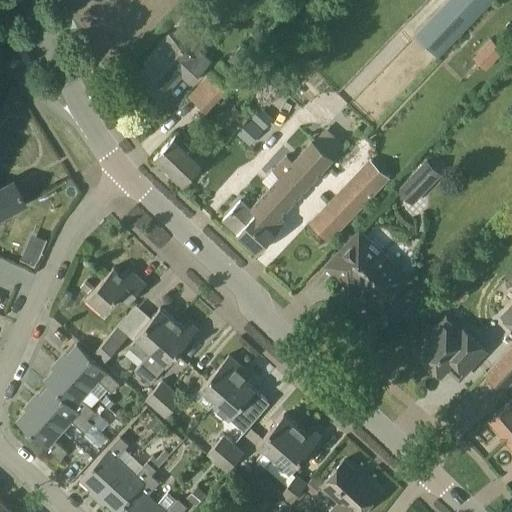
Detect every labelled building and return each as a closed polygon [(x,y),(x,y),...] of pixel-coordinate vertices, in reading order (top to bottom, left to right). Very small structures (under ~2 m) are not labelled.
[(446,0),(414,35),(437,57),(490,0),(446,0)] [(210,61),(193,45),(188,50),(169,32),(149,53),(153,57),(136,75),(161,98),(182,76),(189,83),(210,61)] [(492,38),(480,50),(493,62),(504,51),(492,38)] [(237,49),(224,63),(234,72),(247,58),(237,49)] [(224,63),(221,60),(188,96),(203,110),(236,74),(234,72),(224,63)] [(235,130),(248,116),(236,104),(222,118),(235,130)] [(250,116),(262,126),(271,116),(260,105),(250,116)] [(235,131),(250,145),(264,131),(249,117),(235,131)] [(205,161),(176,134),(154,157),(183,184),(205,161)] [(332,158),(312,140),(293,161),(286,156),(274,169),(280,175),(270,186),(290,204),(332,158)] [(442,174),(426,159),(397,190),(412,205),(442,174)] [(363,165),(345,185),(365,204),(383,184),(363,165)] [(12,179),(0,185),(0,216),(24,203),(12,179)] [(249,209),(240,201),(222,220),(257,252),(279,229),(273,223),(290,204),(270,186),(249,209)] [(329,241),(340,230),(320,211),(310,223),(329,241)] [(359,229),(326,265),(335,274),(344,283),(349,278),(362,291),(361,292),(365,297),(367,295),(380,308),(410,277),(359,229)] [(21,259),(37,264),(45,238),(29,233),(21,259)] [(126,271),(123,275),(113,267),(88,296),(106,311),(118,296),(128,304),(146,283),(135,274),(132,277),(126,271)] [(66,291),(57,306),(64,310),(73,295),(66,291)] [(176,321),(160,307),(154,314),(128,347),(143,359),(143,360),(176,321)] [(511,309),(503,319),(511,326),(511,309)] [(461,327),(461,328),(447,316),(427,337),(429,339),(417,352),(433,367),(439,361),(446,368),(448,366),(460,377),(485,350),(461,327)] [(143,360),(143,359),(134,369),(150,383),(167,364),(192,335),(176,321),(143,360)] [(128,334),(118,325),(93,353),(103,362),(128,334)] [(60,362),(90,389),(98,380),(111,391),(119,383),(77,344),(60,362)] [(511,344),(486,373),(504,389),(511,380),(511,344)] [(229,355),(201,387),(217,400),(218,401),(242,372),(245,369),(229,355)] [(90,389),(60,362),(43,380),(49,385),(91,424),(92,423),(87,418),(94,410),(81,398),(90,389)] [(269,402),(255,389),(247,382),(250,378),(242,372),(218,401),(217,400),(214,404),(230,418),(244,431),(269,402)] [(162,380),(145,399),(155,408),(172,389),(162,380)] [(32,403),(62,430),(75,441),(84,431),(84,432),(91,424),(49,385),(32,403)] [(172,389),(155,408),(166,417),(183,398),(172,389)] [(102,400),(109,407),(114,402),(107,395),(102,400)] [(511,398),(488,419),(507,441),(511,436),(511,398)] [(32,403),(16,420),(60,460),(68,451),(54,438),(62,430),(32,403)] [(109,422),(100,414),(93,422),(102,430),(109,422)] [(300,428),(284,414),(258,443),(265,449),(257,459),(266,467),(275,457),(300,428)] [(316,442),(300,428),(275,457),(291,471),(316,442)] [(223,435),(207,454),(217,463),(233,444),(223,435)] [(126,465),(116,455),(128,442),(120,436),(81,479),(98,495),(126,465)] [(227,473),(243,453),(233,444),(217,463),(227,473)] [(153,455),(148,461),(156,468),(161,462),(157,458),(153,455)] [(360,511),(381,490),(367,478),(366,479),(344,459),(321,483),(341,501),(330,511),(360,511)] [(126,465),(98,495),(116,511),(151,473),(156,468),(148,461),(147,460),(135,473),(126,465)] [(147,494),(159,481),(151,473),(116,511),(115,511),(148,511),(157,503),(147,494)] [(307,483),(296,474),(280,494),(291,503),(307,483)] [(313,494),(322,484),(313,477),(305,487),(313,494)] [(226,480),(225,492),(238,494),(239,482),(226,480)] [(198,485),(187,497),(196,505),(207,494),(198,485)] [(182,511),(187,506),(178,498),(177,499),(169,490),(157,503),(148,511),(182,511)] [(283,511),(289,506),(281,498),(275,505),(282,511),(283,511)] [(0,511),(11,511),(0,501),(0,511)]
